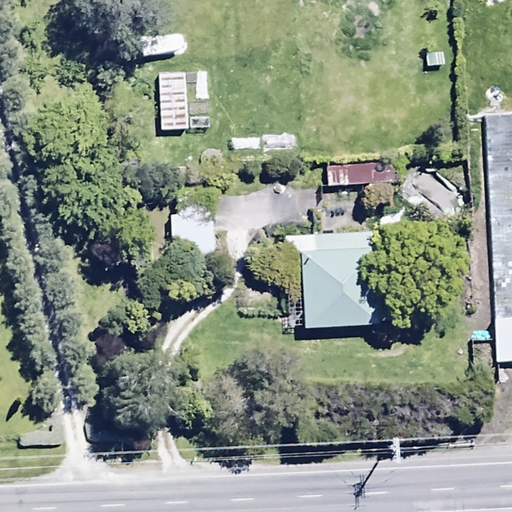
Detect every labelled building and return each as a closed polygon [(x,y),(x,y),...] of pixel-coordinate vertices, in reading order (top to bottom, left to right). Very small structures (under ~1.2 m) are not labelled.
[(152,20),(150,0),(113,0),(116,24),(152,20)] [(206,74),(155,74),(156,129),(207,129),(206,74)] [(511,114),(481,116),(488,363),(511,362),(511,114)] [(322,163),(322,185),(396,184),(395,162),(322,163)] [(165,214),(166,272),(211,270),(209,193),(172,194),(172,214),(165,214)] [(371,232),(279,235),(283,326),(374,322),(371,232)]
